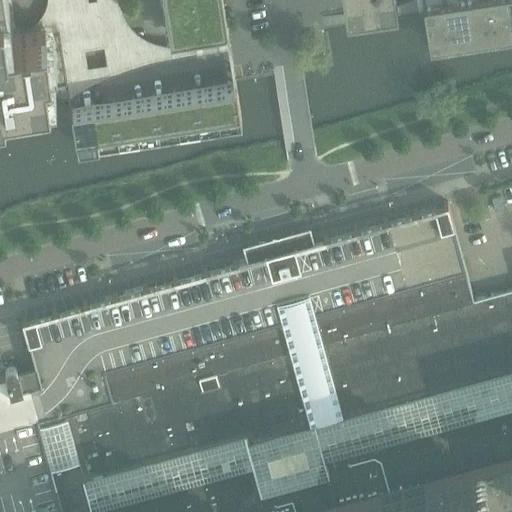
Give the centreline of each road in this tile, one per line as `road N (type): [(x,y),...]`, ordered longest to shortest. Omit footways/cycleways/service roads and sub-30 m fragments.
road 1 (residential): [(0,269),(310,189)]
road 2 (residential): [(310,189),(511,130)]
road 3 (residential): [(310,189),(289,49)]
